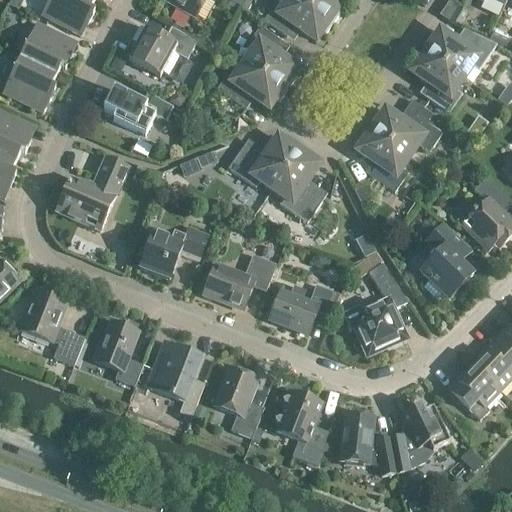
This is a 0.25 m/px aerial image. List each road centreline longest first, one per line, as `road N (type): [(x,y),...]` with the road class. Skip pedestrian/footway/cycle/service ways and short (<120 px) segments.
road 1 (residential): [(511,285),(419,375),(364,389),(51,269),(29,252),(26,210),(58,132),(133,0)]
road 2 (residential): [(441,0),(334,149),(289,117),(364,0)]
road 3 (secondary): [(167,511),(0,447)]
